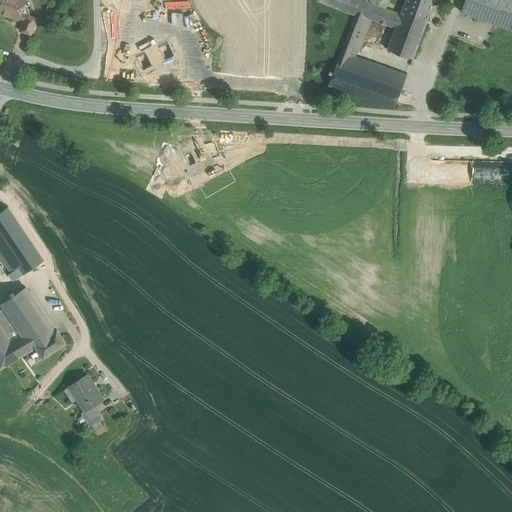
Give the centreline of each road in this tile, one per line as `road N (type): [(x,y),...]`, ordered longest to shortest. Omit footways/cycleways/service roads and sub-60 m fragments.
road 1 (secondary): [(511,129),(99,106),(1,88)]
road 2 (unclassified): [(96,0),(98,59),(86,75),(18,57),(1,88)]
